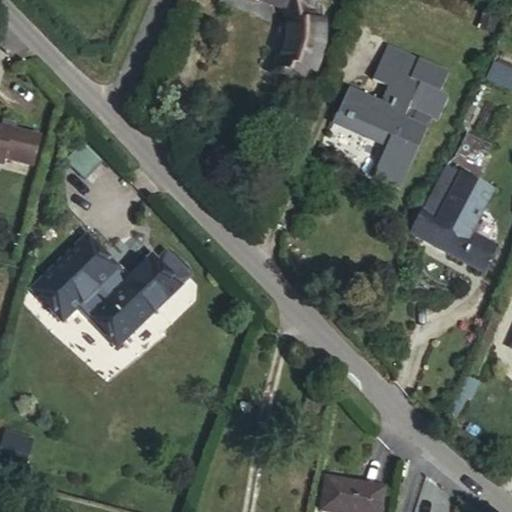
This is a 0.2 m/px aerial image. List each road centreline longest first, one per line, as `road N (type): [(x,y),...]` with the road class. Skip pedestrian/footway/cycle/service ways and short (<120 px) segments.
road 1 (residential): [(109,127),(433,445)]
road 2 (unknown): [(298,312),(257,511)]
road 3 (residential): [(0,10),(109,127)]
road 4 (residential): [(109,127),(166,0)]
